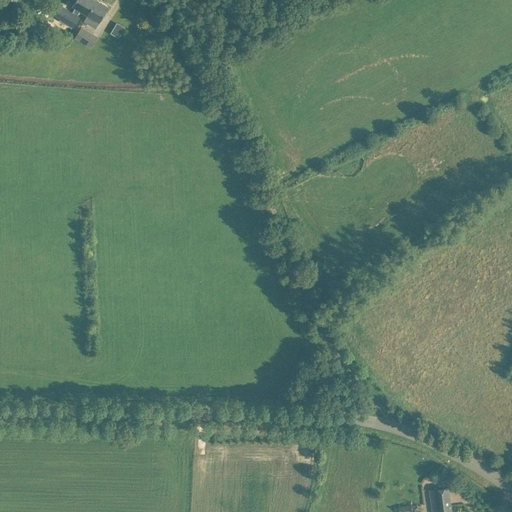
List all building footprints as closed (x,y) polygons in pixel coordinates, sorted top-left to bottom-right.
[(75,0),(72,5),(86,13),(94,0),(75,0)] [(99,0),(94,0),(86,13),(88,14),(84,20),(96,28),(109,6),(99,0)] [(65,25),(70,19),(55,8),(51,14),(65,25)] [(47,20),(43,26),(49,29),(53,23),(47,20)] [(75,37),(91,47),(97,37),(81,27),(75,37)] [(451,511),(448,486),(429,489),(432,511),(451,511)]
